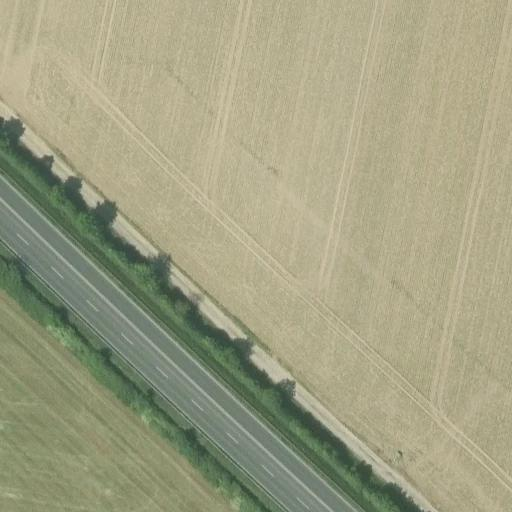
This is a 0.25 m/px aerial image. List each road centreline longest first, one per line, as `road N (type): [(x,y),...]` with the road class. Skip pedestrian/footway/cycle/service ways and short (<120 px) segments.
road 1 (track): [(424,511),(0,114)]
road 2 (trunk): [(0,211),(318,511)]
